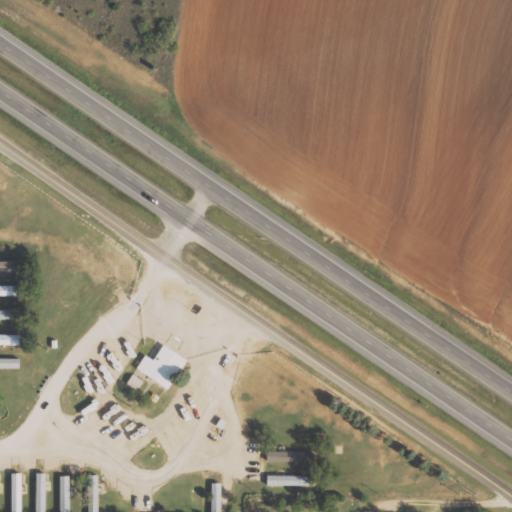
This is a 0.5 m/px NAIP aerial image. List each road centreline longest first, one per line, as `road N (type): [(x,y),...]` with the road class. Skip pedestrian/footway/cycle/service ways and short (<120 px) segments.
road 1 (residential): [(0,135),(511,495)]
road 2 (trunk): [(0,84),(511,435)]
road 3 (trunk): [(511,389),(0,39)]
